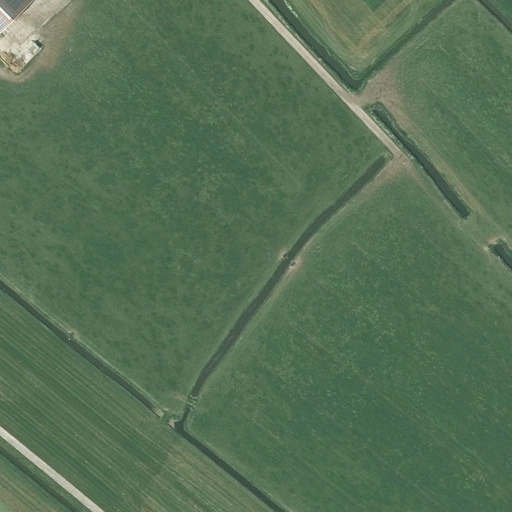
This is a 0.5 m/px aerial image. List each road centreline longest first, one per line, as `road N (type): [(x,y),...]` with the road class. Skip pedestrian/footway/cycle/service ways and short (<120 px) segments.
road 1 (track): [(251,0),(511,283)]
road 2 (track): [(0,127),(15,132),(94,55),(94,31),(57,2)]
road 3 (track): [(0,433),(96,511)]
